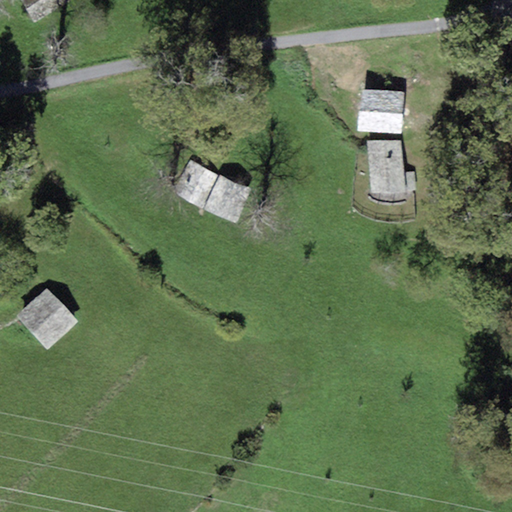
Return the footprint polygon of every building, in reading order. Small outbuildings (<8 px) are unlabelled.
[(21,0),(32,20),(64,4),(62,0),(21,0)] [(402,92),(362,91),(357,134),(401,135),(402,92)] [(401,140),(367,143),(373,200),(406,197),(401,140)] [(175,196),(229,221),(243,185),(188,161),(175,196)] [(49,293),(21,318),(50,351),(78,326),(49,293)]
